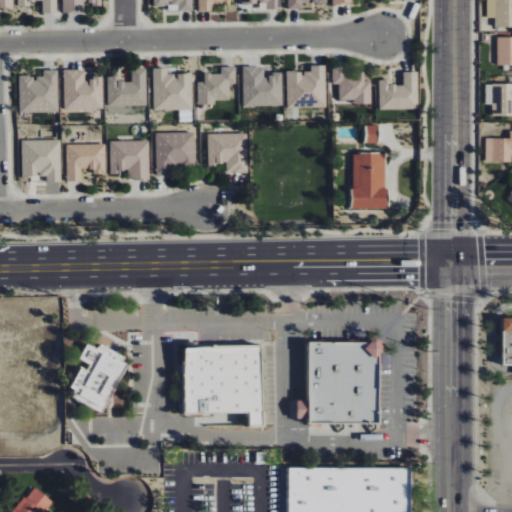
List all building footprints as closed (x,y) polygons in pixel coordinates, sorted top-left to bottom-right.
[(0,0),(0,8),(12,8),(12,0),(0,0)] [(56,0),(16,0),(17,6),(30,6),(30,1),(42,1),(42,13),(57,13),(56,0)] [(100,0),(61,0),(62,12),(84,12),(84,5),(101,5),(100,0)] [(193,11),(192,0),(153,0),(153,7),(168,6),(168,5),(178,4),(178,11),(193,11)] [(197,0),(198,11),(213,11),(213,5),(230,4),(229,0),(197,0)] [(241,0),(242,4),(266,3),(266,9),(281,8),(281,0),(241,0)] [(287,0),(287,9),(303,9),(303,2),(313,2),(313,4),(327,4),(326,0),(287,0)] [(511,27),(511,0),(487,0),(487,18),(495,18),(495,27),(511,27)] [(497,65),(511,65),(511,37),(498,37),(497,65)] [(287,108),(326,107),(325,65),(310,66),(311,72),(286,72),(287,108)] [(197,82),(197,105),(214,104),(214,100),(229,100),(229,84),(235,84),(234,67),(220,67),(221,73),(204,73),(204,82),(197,82)] [(281,74),(264,75),(263,67),(242,67),(243,106),(282,106),(281,74)] [(339,101),(353,100),(353,104),(370,104),(370,81),(362,81),(361,72),(346,73),(346,67),(332,68),(332,84),(338,84),(339,101)] [(192,110),(192,73),(177,73),(177,75),(167,75),(167,68),(153,69),(153,110),(192,110)] [(107,77),(108,108),(115,107),(115,114),(147,114),(145,69),(131,69),(132,81),(118,82),(118,76),(107,77)] [(58,112),(57,70),(43,71),(43,77),(34,77),(34,75),(18,76),(19,113),(58,112)] [(103,110),(102,77),(85,78),(84,70),(63,71),(64,111),(103,110)] [(379,110),(418,109),(417,72),(402,72),(403,84),(389,85),(388,79),(378,80),(379,110)] [(511,83),(485,84),(485,104),(491,104),(492,116),(511,115),(511,83)] [(378,126),(365,125),(364,144),(378,144),(378,126)] [(485,162),(511,162),(511,153),(511,152),(511,130),(510,131),(510,138),(485,138),(485,162)] [(193,132),(155,133),(156,175),(171,175),(171,166),(194,166),(193,132)] [(246,133),(207,134),(208,165),(226,165),(226,172),(247,172),(246,133)] [(46,182),(61,181),(60,140),(21,140),(22,176),(46,175),(46,182)] [(109,141),(110,173),(128,172),(128,180),(149,180),(149,141),(109,141)] [(66,145),(66,181),(81,181),(81,169),(93,169),(93,174),(105,174),(105,144),(66,145)] [(352,153),(351,209),(386,210),(387,154),(352,153)] [(511,320),(511,367),(500,367),(500,320),(511,320)] [(308,401),(297,401),(296,419),(308,419),(308,423),(379,424),(380,343),(308,342),(308,401)] [(102,413),(128,358),(99,345),(97,349),(86,344),(78,362),(82,365),(67,397),(102,413)] [(262,425),(260,346),(183,348),(185,414),(249,413),(249,426),(262,425)] [(287,511),(411,511),(411,468),(287,469),(287,511)] [(12,511),(43,511),(52,501),(33,486),(12,511)]
